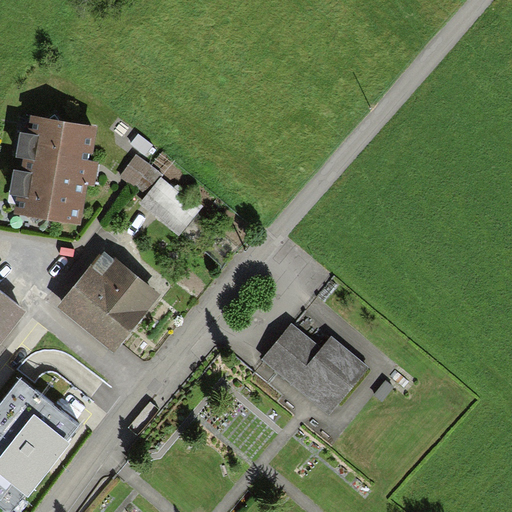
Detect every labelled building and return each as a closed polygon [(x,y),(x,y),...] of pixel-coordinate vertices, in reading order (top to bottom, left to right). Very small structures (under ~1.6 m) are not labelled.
[(94,127),(30,116),(13,213),(77,224),(94,127)] [(158,297),(104,252),(60,304),(114,349),(158,297)] [(0,345),(27,312),(0,290),(0,345)] [(320,347),(292,324),(264,359),(329,411),(367,364),(330,334),(320,347)] [(75,425),(20,382),(0,406),(0,429),(8,436),(0,445),(0,494),(12,504),(75,425)]
